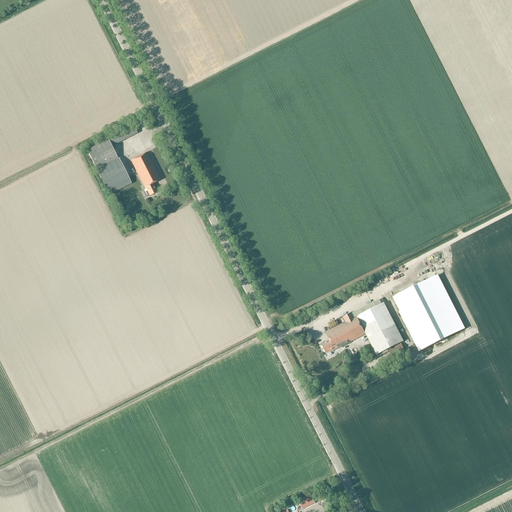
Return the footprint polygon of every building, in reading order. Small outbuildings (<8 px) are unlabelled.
[(131,123),(84,147),(96,169),(95,170),(110,198),(113,196),(111,193),(131,184),(118,159),(117,160),(110,147),(136,134),(131,123)] [(152,184),(160,180),(146,152),(130,160),(145,189),(145,188),(149,196),(156,192),(152,184)] [(422,288),(395,301),(419,348),(446,334),(422,288)] [(403,342),(396,325),(384,305),(354,320),(352,315),(342,319),(345,324),(325,334),(329,342),(322,346),(326,354),(330,352),(330,353),(365,335),(366,335),(376,355),(403,342)] [(389,351),(392,357),(404,351),(401,344),(389,351)] [(314,504),(310,496),(298,502),(302,510),(314,504)]
